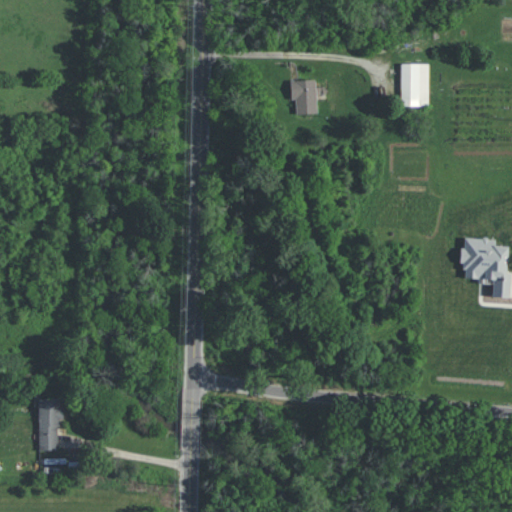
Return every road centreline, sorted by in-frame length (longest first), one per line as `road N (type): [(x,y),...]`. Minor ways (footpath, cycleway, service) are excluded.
road 1 (tertiary): [(204,0),(194,393)]
road 2 (residential): [(194,378),(511,411)]
